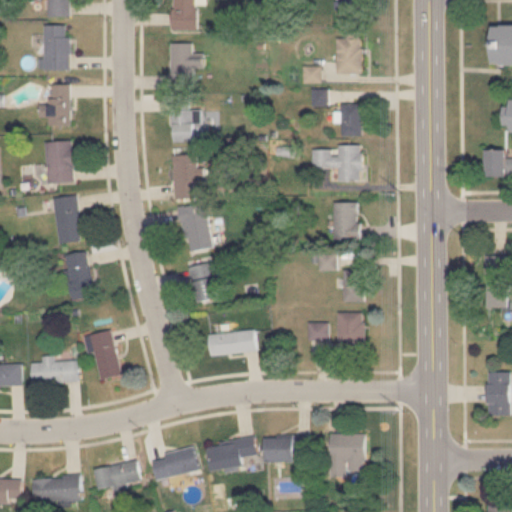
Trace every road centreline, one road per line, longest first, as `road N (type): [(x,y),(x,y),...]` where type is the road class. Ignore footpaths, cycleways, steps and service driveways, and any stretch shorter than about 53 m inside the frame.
road 1 (secondary): [(429,0),(428,511)]
road 2 (residential): [(428,386),(230,396),(85,425),(0,429)]
road 3 (residential): [(129,0),(131,198),(179,404)]
